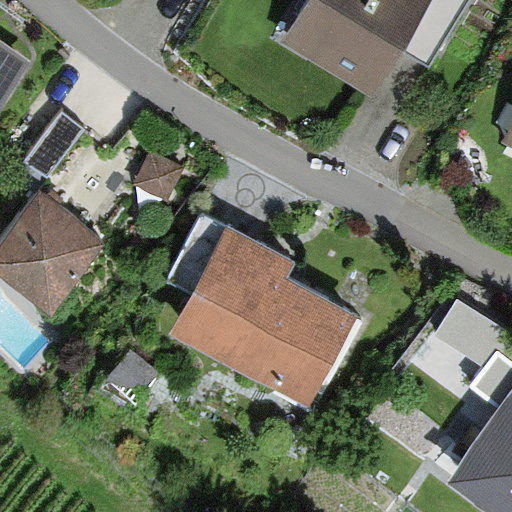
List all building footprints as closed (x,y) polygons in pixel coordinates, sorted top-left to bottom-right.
[(306,0),(288,32),(377,84),(407,31),(425,0),(306,0)] [(425,0),(407,31),(448,55),(479,0),(425,0)] [(0,99),(32,52),(0,30),(0,99)] [(151,147),(134,180),(170,199),(187,166),(151,147)] [(0,242),(0,250),(62,296),(108,234),(42,186),(0,242)] [(170,272),(201,289),(237,222),(206,205),(170,272)] [(183,322),(317,396),(366,308),(297,270),(304,258),(284,247),(237,222),(201,289),(183,322)] [(511,511),(511,324),(461,289),(430,333),(479,366),(467,384),(500,407),(454,474),(510,511),(511,511)]
